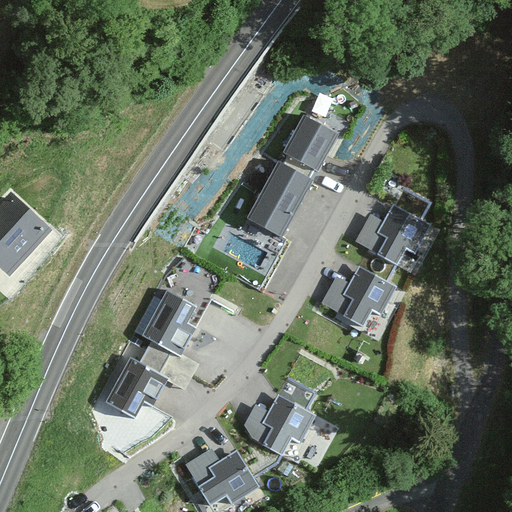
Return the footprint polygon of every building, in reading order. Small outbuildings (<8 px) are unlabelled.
[(336,134),(308,118),(289,154),(318,169),(336,134)] [(310,180),(280,164),(251,218),(280,234),(310,180)] [(13,196),(0,209),(0,261),(9,270),(48,228),(13,196)] [(425,225),(391,209),(379,233),(389,237),(381,254),(395,261),(403,244),(414,249),(425,225)] [(393,288),(359,271),(347,295),(357,300),(349,317),(363,324),(371,307),(381,312),(393,288)] [(193,308),(167,294),(144,335),(179,354),(193,329),(184,324),(193,308)] [(152,402),(165,379),(131,361),(109,401),(132,414),(142,396),(152,402)] [(312,415),(278,398),(266,422),(276,427),(268,444),(282,451),(290,434),(300,439),(312,415)] [(255,487),(236,454),(213,468),(219,477),(202,487),(210,500),(226,491),(232,500),(255,487)]
